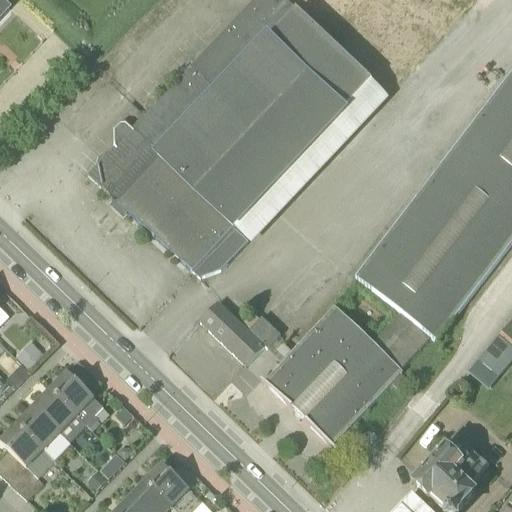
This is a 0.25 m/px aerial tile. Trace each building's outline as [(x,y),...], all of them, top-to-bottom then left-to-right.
[(371,85),(279,0),(259,0),(193,66),(193,67),(191,67),(191,69),(132,128),(130,130),(125,130),(121,135),(121,140),(123,142),(90,176),(89,178),(88,179),(117,205),(113,209),(123,218),(126,215),(191,274),(190,275),(192,276),(193,276),(200,283),(202,281),(221,274),(248,246),(233,232),(371,85)] [(0,19),(9,10),(0,2),(0,19)] [(437,346),(440,342),(511,247),(511,77),(355,284),(401,318),(431,341),(431,342),(437,346)] [(218,307),(200,326),(246,370),(265,351),(267,353),(280,339),(264,323),(250,337),(218,307)] [(333,449),(347,434),(403,376),(400,374),(431,342),(431,341),(401,318),(374,347),(334,311),(292,356),(283,347),(277,354),(285,363),(265,384),(264,384),(262,385),(333,452),(334,450),(333,449)] [(511,323),(498,340),(511,351),(511,323)] [(32,347),(16,361),(29,375),(44,360),(32,347)] [(30,377),(21,368),(13,376),(22,385),(30,377)] [(101,427),(98,425),(99,424),(95,420),(103,412),(67,377),(50,394),(87,429),(86,430),(90,433),(93,435),(101,427)] [(0,395),(6,401),(14,393),(5,385),(0,390),(0,395)] [(33,411),(61,438),(61,437),(70,446),(86,430),(87,429),(50,394),(33,411)] [(44,455),(45,454),(61,438),(33,411),(17,428),(44,455)] [(56,465),(45,454),(44,455),(17,428),(0,445),(0,447),(8,455),(0,463),(0,479),(1,480),(17,463),(25,471),(26,472),(27,472),(34,479),(38,483),(56,465)] [(446,454),(414,487),(414,488),(413,488),(429,502),(440,511),(461,511),(464,508),(465,509),(475,499),(469,493),(489,472),(472,456),(482,446),(464,429),(454,439),(458,442),(446,454)] [(128,451),(121,451),(117,456),(125,464),(133,456),(128,451)] [(100,474),(109,483),(125,466),(115,457),(100,474)] [(9,488),(25,471),(17,463),(1,480),(9,488)] [(193,495),(164,466),(145,486),(172,511),(200,511),(205,508),(192,495),(193,495)] [(25,471),(9,488),(18,496),(34,479),(27,472),(26,472),(25,471)] [(87,485),(97,494),(106,484),(97,475),(87,485)] [(27,505),(28,503),(43,488),(38,483),(34,479),(18,496),(27,505)] [(128,503),(137,511),(171,511),(172,511),(145,486),(128,503)] [(137,511),(128,503),(119,511),(137,511)] [(416,511),(407,503),(399,511),(416,511)]
